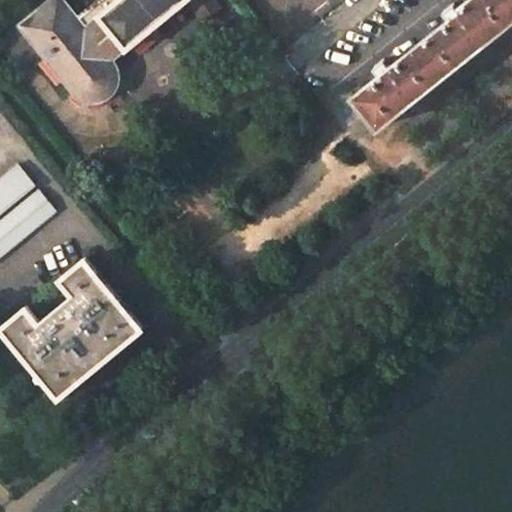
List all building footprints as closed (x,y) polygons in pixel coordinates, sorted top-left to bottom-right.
[(97,0),(77,17),(63,0),(49,0),(19,24),(75,93),(81,97),(87,100),(93,101),(99,100),(104,98),(111,93),(115,86),(117,83),(118,77),(117,69),(115,63),(111,58),(183,0),(97,0)] [(384,58),(373,67),(374,67),(380,75),(353,97),(377,126),(391,115),(388,112),(425,82),(428,86),(454,65),(451,61),(501,21),(504,25),(511,18),(511,0),(468,0),(458,8),(453,3),(443,11),(450,20),(391,66),(384,58)] [(0,177),(0,213),(35,185),(18,163),(0,177)] [(0,220),(0,255),(56,210),(38,188),(0,220)] [(2,325),(59,395),(143,326),(85,256),(61,277),(73,292),(39,320),(27,305),(2,325)]
